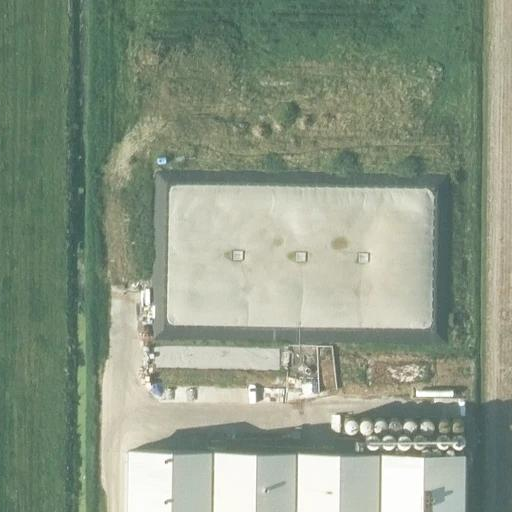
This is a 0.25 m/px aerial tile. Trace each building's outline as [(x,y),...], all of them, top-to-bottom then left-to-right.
[(361,186),(360,158),(346,159),(347,187),(361,186)] [(341,270),(350,275),(362,257),(353,252),(341,270)] [(294,261),(298,290),(320,287),(315,257),(294,261)] [(133,295),(106,294),(104,329),(125,330),(126,310),(132,310),(133,295)] [(270,302),(271,314),(299,312),(298,301),(270,302)] [(234,350),(235,319),(222,318),(220,349),(234,350)] [(184,357),(189,375),(221,365),(211,334),(197,339),(201,352),(184,357)] [(128,452),(126,511),(463,511),(464,457),(128,452)]
